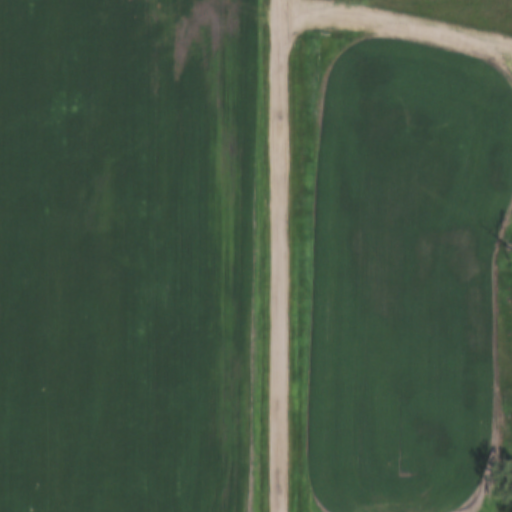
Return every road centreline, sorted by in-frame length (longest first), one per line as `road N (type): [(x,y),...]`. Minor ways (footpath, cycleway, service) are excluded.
road 1 (residential): [(279,511),(278,0)]
road 2 (track): [(324,0),(511,19)]
